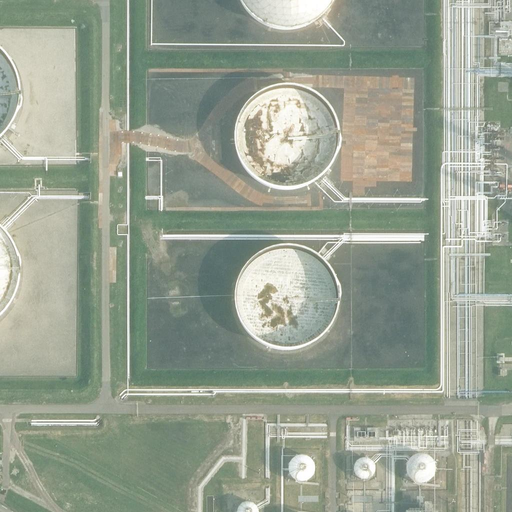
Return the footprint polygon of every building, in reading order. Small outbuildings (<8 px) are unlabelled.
[(258,23),(289,31),(318,20),(331,0),(237,0),(258,23)] [(18,112),(20,92),(16,73),(5,55),(0,50),(0,139),(9,130),(18,112)] [(338,150),(339,133),(334,116),(325,102),(311,92),(295,86),(278,86),(262,91),(248,102),(238,117),(233,135),(235,153),(243,169),(255,182),(272,189),(290,191),(306,187),(321,178),(332,165),(338,150)] [(19,289),(21,269),(17,250),(6,233),(0,227),(0,317),(10,307),(19,289)] [(337,310),(338,293),(334,277),(324,263),(311,253),(295,247),(278,247),(262,252),(247,263),(237,278),(233,295),(235,313),(242,329),(255,342),(271,350),(289,352),(306,348),(320,339),(331,326),(337,310)] [(436,468),(436,465),(435,462),(433,459),(431,457),(429,455),(426,453),(423,452),(420,452),(417,453),(414,454),(411,455),(409,457),(407,460),(406,462),(405,465),(405,468),(405,471),(406,475),(408,478),(410,480),(413,482),(415,483),(418,483),(422,484),(425,483),(427,482),(429,481),(432,479),(433,477),(435,474),(436,471),(436,468)] [(313,469),(313,468),(313,466),(312,463),(311,461),(310,459),(308,458),(306,456),(303,455),(301,455),(298,455),(296,456),(294,457),(292,458),(290,461),(289,462),(288,465),(288,468),(288,471),(288,473),(291,477),(293,479),(295,480),(298,481),(300,481),(303,481),(305,480),(307,479),(309,478),(311,476),(312,474),(313,471),(313,469)] [(375,468),(375,465),(374,463),(373,461),(371,459),(368,457),(366,456),(364,456),(361,456),(359,457),(357,458),(355,459),(353,463),(352,465),(352,468),(352,470),(353,472),(354,474),(355,476),(359,478),(361,479),(363,479),(367,479),(370,477),(372,476),(374,472),(375,470),(375,468)] [(259,511),(258,507),(257,505),(256,503),(253,501),(249,500),(246,500),(243,501),(240,503),(238,505),(237,507),(236,508),(236,511),(259,511)]
